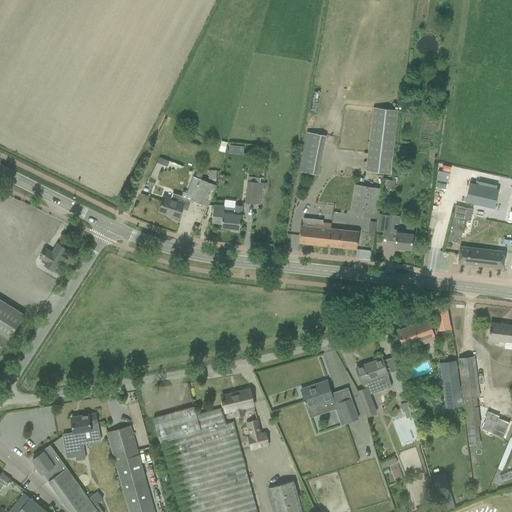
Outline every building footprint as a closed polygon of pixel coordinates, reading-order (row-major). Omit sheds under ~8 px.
[(373,107),(365,171),(390,174),(398,110),(373,107)] [(308,131),(300,171),(321,175),(328,135),(308,131)] [(243,153),(243,145),(231,144),(231,152),(243,153)] [(169,161),(159,157),(156,163),(167,167),(169,161)] [(193,177),(187,193),(193,195),(192,200),(193,200),(207,206),(215,185),(200,179),(203,173),(197,171),(194,177),(193,177)] [(219,175),(217,182),(223,184),(225,178),(219,175)] [(385,188),(394,189),(395,181),(386,180),(385,188)] [(247,181),(245,203),(254,204),(257,182),(247,181)] [(469,182),(465,202),(494,208),(498,189),(469,182)] [(375,218),(379,189),(354,185),(350,214),(375,218)] [(164,195),(162,200),(158,212),(178,218),(181,209),(187,211),(190,201),(181,198),(181,196),(173,193),(171,198),(164,195)] [(455,204),(447,239),(459,242),(465,218),(469,219),(472,207),(467,206),(467,207),(455,204)] [(213,205),(213,212),(211,222),(221,223),(221,227),(239,229),(242,206),(235,205),(234,208),(224,207),(213,205)] [(379,214),(376,231),(389,233),(392,215),(379,214)] [(300,225),(300,229),(298,243),(357,249),(359,231),(330,228),(331,224),(322,223),(322,227),(300,225)] [(396,232),(395,247),(411,249),(414,224),(406,223),(405,233),(396,232)] [(45,249),(39,258),(46,262),(44,265),(53,271),(67,249),(58,243),(52,253),(45,249)] [(502,269),(504,252),(460,246),(458,263),(502,269)] [(0,354),(24,315),(0,300),(0,354)] [(434,335),(429,319),(397,331),(403,346),(434,335)] [(511,325),(491,323),(489,342),(499,343),(499,340),(505,341),(504,348),(511,349),(511,325)] [(473,357),(458,359),(468,446),(480,444),(478,425),(481,425),(476,397),(479,397),(473,357)] [(382,359),(356,368),(361,383),(362,383),(364,389),(367,388),(369,395),(381,390),(392,386),(387,374),(382,359)] [(462,406),(456,360),(439,363),(445,408),(462,406)] [(317,406),(333,401),(327,384),(311,389),(310,386),(301,389),(305,400),(303,400),(304,403),(306,403),(310,417),(319,414),(317,406)] [(363,389),(358,391),(367,417),(376,413),(369,395),(367,388),(364,389),(363,389)] [(253,405),(250,391),(231,396),(230,394),(222,397),(225,412),(234,409),(236,417),(244,415),(242,408),(253,405)] [(346,423),(358,419),(351,399),(339,403),(346,423)] [(225,426),(221,409),(197,416),(194,406),(153,418),(160,443),(164,442),(182,511),(257,511),(233,424),(225,426)] [(73,433),(63,434),(67,458),(76,456),(77,461),(85,459),(84,449),(83,444),(81,433),(92,432),(91,425),(97,424),(96,414),(80,416),(81,418),(71,420),(73,433)] [(257,420),(247,422),(251,437),(248,438),(251,450),(269,445),(265,433),(261,435),(257,420)] [(130,426),(107,432),(129,511),(154,511),(147,484),(145,477),(133,436),(130,426)] [(36,456),(31,459),(37,467),(35,468),(40,475),(45,472),(58,463),(57,462),(60,459),(49,444),(46,446),(35,455),(36,456)] [(58,463),(45,472),(51,479),(67,468),(60,459),(57,462),(58,463)] [(0,473),(0,487),(3,483),(6,485),(9,480),(0,473)] [(447,474),(436,475),(437,490),(449,489),(447,474)] [(275,511),(302,511),(294,482),(269,489),(275,511)] [(97,491),(89,497),(90,498),(95,505),(97,503),(103,499),(97,491)] [(47,511),(23,493),(20,498),(8,511),(47,511)]
